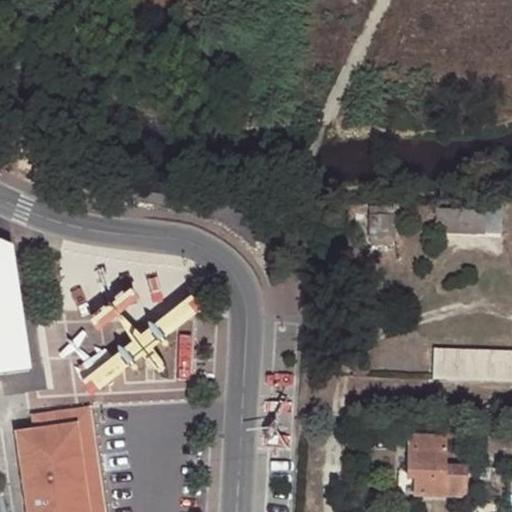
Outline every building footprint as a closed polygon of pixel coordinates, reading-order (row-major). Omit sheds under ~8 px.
[(484,213),(438,212),(437,231),(502,234),(503,201),(484,201),(484,213)] [(372,210),(371,237),(393,237),(394,209),(372,210)] [(393,237),(371,237),(371,247),(393,247),(393,237)] [(175,266),(130,268),(131,313),(177,311),(175,266)] [(82,363),(90,388),(140,371),(131,347),(82,363)] [(511,352),(435,349),(434,379),(511,382),(511,352)] [(31,416),(33,431),(76,424),(88,511),(104,511),(89,407),(31,416)] [(33,431),(14,433),(25,511),(88,511),(76,424),(33,431)] [(409,436),(408,471),(416,471),(416,479),(416,496),(467,498),(468,466),(446,466),(446,437),(409,436)] [(416,471),(408,471),(408,479),(416,479),(416,471)]
